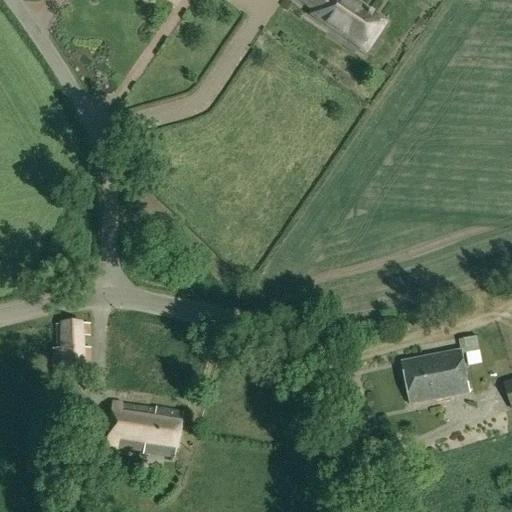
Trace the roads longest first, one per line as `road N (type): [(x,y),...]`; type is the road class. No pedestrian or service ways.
road 1 (unclassified): [(373,511),(346,410),(310,363),(222,320),(107,298)]
road 2 (residential): [(107,298),(105,161),(71,88),(11,0)]
road 3 (unknown): [(94,130),(194,96),(267,0)]
